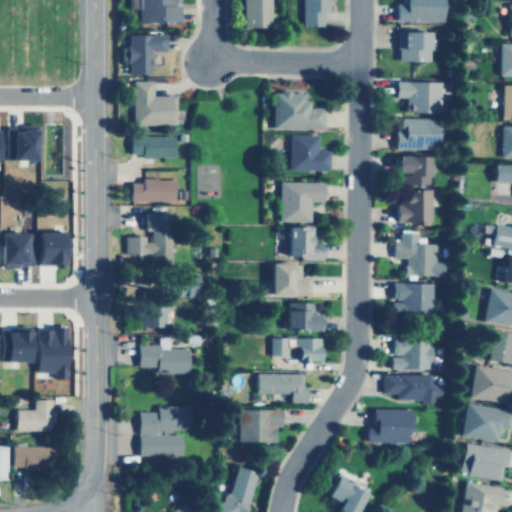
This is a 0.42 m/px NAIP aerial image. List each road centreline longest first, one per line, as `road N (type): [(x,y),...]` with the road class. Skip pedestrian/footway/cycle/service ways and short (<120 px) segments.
road 1 (residential): [(277,511),(299,452),(354,359),(357,0)]
road 2 (secondary): [(93,0),(94,483),(87,502)]
road 3 (residential): [(211,0),(212,61),(357,64)]
